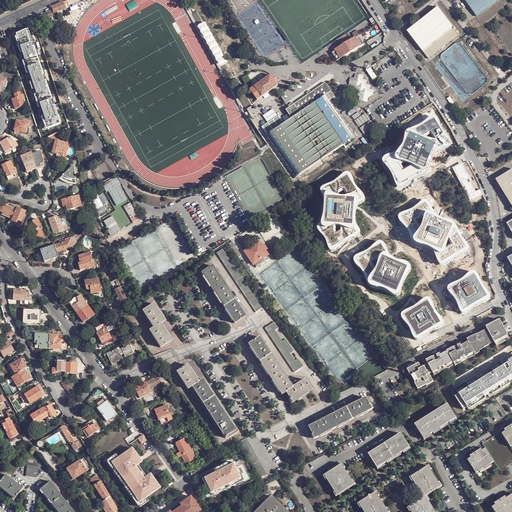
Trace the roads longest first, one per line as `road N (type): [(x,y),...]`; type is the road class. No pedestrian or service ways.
road 1 (residential): [(371,0),(455,123),(490,193),(494,275),(511,318)]
road 2 (residential): [(2,237),(8,316),(64,407),(73,409),(102,373)]
road 3 (residential): [(0,386),(29,440),(69,424),(128,511)]
road 4 (residential): [(2,237),(102,373)]
road 5 (unknown): [(472,155),(421,169),(414,179),(449,235)]
